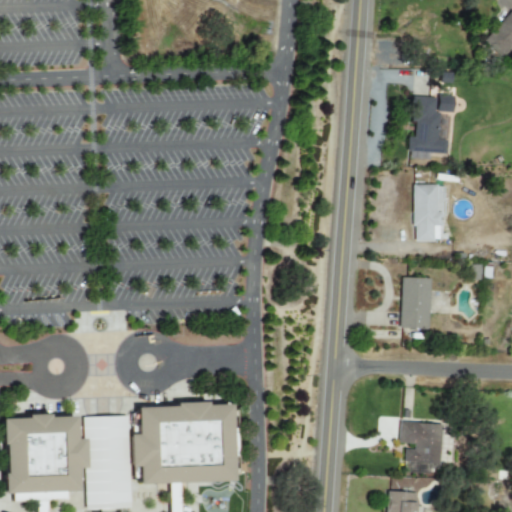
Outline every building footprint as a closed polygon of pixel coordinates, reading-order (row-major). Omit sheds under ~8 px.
[(511,7),(480,41),(498,58),(510,45),(511,47),(511,7)] [(431,97),(409,96),(408,137),(405,137),(404,159),(425,160),(425,153),(442,154),(442,138),(441,138),(441,115),(430,114),(431,97)] [(432,213),(432,185),(409,184),(408,241),(429,241),(429,226),(438,226),(438,213),(432,213)] [(425,329),(426,278),(396,277),(395,328),(425,329)] [(438,424),(395,422),(394,443),(409,443),(409,449),(400,449),(400,461),(436,463),(438,424)] [(381,511),(410,511),(411,493),(382,491),(381,511)]
